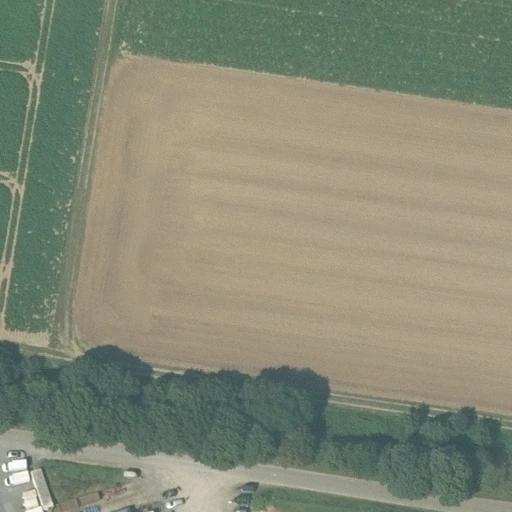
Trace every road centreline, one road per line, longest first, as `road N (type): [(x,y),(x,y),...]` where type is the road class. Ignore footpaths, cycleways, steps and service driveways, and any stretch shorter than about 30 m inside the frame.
road 1 (unclassified): [(511,509),(0,436)]
road 2 (track): [(71,349),(511,419)]
road 3 (track): [(125,0),(71,349),(0,340)]
